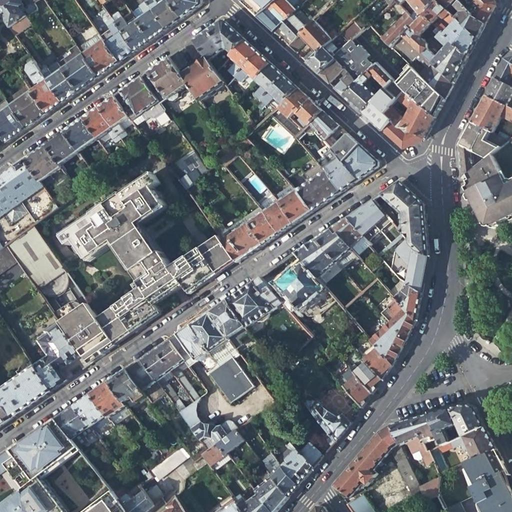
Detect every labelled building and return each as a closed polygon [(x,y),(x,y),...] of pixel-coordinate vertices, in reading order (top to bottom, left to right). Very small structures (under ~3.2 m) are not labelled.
[(24,6),(20,0),(5,0),(0,3),(0,11),(5,20),(12,29),(28,18),(22,8),(24,6)] [(152,0),(147,3),(167,31),(170,29),(182,20),(168,1),(160,6),(155,0),(152,0)] [(167,0),(168,1),(182,20),(193,12),(202,6),(203,1),(201,0),(167,0)] [(238,0),(242,4),(259,19),(280,0),(238,0)] [(303,7),(296,0),(280,0),(259,19),(264,23),(272,31),(274,33),(280,28),(294,16),(298,13),(297,12),(299,11),(303,7)] [(420,14),(414,19),(419,24),(426,17),(440,1),(440,0),(398,0),(396,2),(402,7),(408,1),(420,14)] [(450,8),(457,0),(440,0),(440,1),(448,10),(450,8)] [(473,2),(469,0),(459,0),(462,3),(467,9),(473,2)] [(473,18),(486,25),(490,17),(496,7),(496,3),(493,0),(478,0),(468,11),(474,17),(473,18)] [(467,9),(462,3),(457,8),(463,14),(458,20),(454,16),(448,10),(440,1),(426,17),(468,58),(473,50),(482,33),(486,25),(473,18),(474,17),(468,11),(467,9)] [(141,8),(142,10),(146,16),(138,21),(152,42),(163,34),(167,31),(147,3),(141,8)] [(310,22),(299,11),(297,12),(298,13),(294,16),(308,29),(315,23),(329,11),(326,8),(310,22)] [(133,15),(136,19),(138,21),(146,16),(142,10),(133,15)] [(113,20),(108,13),(105,15),(103,17),(103,19),(103,22),(106,26),(107,25),(113,20)] [(414,19),(410,15),(385,40),(394,49),(398,45),(405,39),(406,39),(414,46),(422,54),(431,61),(439,69),(447,76),(455,84),(463,69),(468,58),(426,17),(419,24),(414,19)] [(287,35),(294,42),(308,29),(294,16),(280,28),(287,35)] [(33,25),(28,18),(12,29),(17,37),(33,25)] [(124,19),(116,25),(136,53),(140,50),(152,42),(138,21),(136,19),(128,25),(124,19)] [(111,31),(102,38),(120,64),(132,56),(136,53),(116,25),(113,20),(107,25),(111,31)] [(228,51),(233,56),(247,41),(227,23),(222,23),(203,36),(195,42),(210,63),(226,51),(228,51)] [(330,37),(315,23),(308,29),(294,42),(295,43),(293,45),(292,44),(289,47),(296,53),(307,43),(311,47),(316,52),(314,54),(312,53),(304,60),(309,64),(325,49),(332,43),(339,36),(335,32),(330,37)] [(347,37),(352,42),(360,35),(364,31),(362,28),(360,26),(347,37)] [(100,35),(80,50),(100,78),(110,71),(120,64),(102,38),(100,35)] [(425,64),(417,71),(446,99),(451,90),(455,84),(447,76),(439,69),(431,61),(422,54),(414,46),(406,39),(405,39),(398,45),(416,61),(419,58),(425,64)] [(231,73),(237,79),(260,54),(256,50),(247,41),(233,56),(231,58),(238,65),(234,70),(231,73)] [(225,85),(210,63),(195,42),(187,48),(194,59),(198,59),(202,56),(203,59),(202,60),(204,61),(196,67),(183,76),(190,85),(201,102),(208,96),(212,97),(216,95),(217,91),(225,85)] [(368,56),(352,42),(334,58),(336,60),(360,82),(377,65),(368,56)] [(334,44),(332,43),(325,49),(327,51),(334,44)] [(327,51),(325,49),(309,64),(314,69),(321,76),(336,60),(334,58),(332,56),(339,50),(334,44),(327,51)] [(72,55),(60,64),(65,70),(80,93),(93,84),(100,78),(80,50),(77,47),(70,52),(72,55)] [(180,53),(171,59),(180,72),(187,67),(187,64),(180,53)] [(250,77),(257,83),(273,65),(263,57),(260,54),(237,79),(243,84),(250,77)] [(44,86),(33,93),(48,115),(60,107),(64,104),(40,70),(30,56),(26,59),(31,68),(30,72),(39,85),(42,84),(44,86)] [(227,63),(234,70),(238,65),(231,58),(227,63)] [(178,94),(190,85),(183,76),(180,72),(171,59),(148,75),(144,78),(162,105),(170,100),(171,101),(173,102),(178,98),(179,96),(178,94)] [(511,81),(511,78),(511,59),(506,61),(503,68),(497,80),(511,87),(511,81)] [(360,82),(336,60),(321,76),(332,85),(343,73),(348,78),(337,90),(345,98),(360,82)] [(60,64),(51,71),(55,77),(65,70),(60,64)] [(253,101),(259,106),(285,77),(282,74),(273,65),(257,83),(264,89),(260,94),(253,101)] [(373,77),(387,90),(395,81),(377,65),(360,82),(345,98),(355,107),(364,115),(379,98),(366,86),(373,77)] [(47,66),(40,70),(64,104),(69,101),(80,93),(65,70),(55,77),(51,71),(47,66)] [(417,71),(414,67),(404,77),(402,79),(398,83),(402,87),(407,91),(406,92),(436,119),(438,114),(440,112),(446,99),(417,71)] [(276,100),(284,107),(300,90),(289,80),(285,77),(259,106),(256,110),(258,113),(261,110),(262,111),(267,106),(269,108),(272,105),(276,100)] [(167,112),(162,105),(144,78),(123,93),(116,97),(130,118),(133,123),(144,115),(150,124),(167,112)] [(511,87),(497,80),(492,88),(487,97),(511,110),(511,87)] [(399,100),(400,100),(406,92),(407,91),(402,87),(398,83),(395,81),(387,90),(399,100)] [(253,87),(260,94),(264,89),(257,83),(253,87)] [(29,87),(8,101),(12,108),(33,93),(29,87)] [(280,110),(290,120),(294,116),(297,113),(299,115),(313,102),(307,97),(300,90),(284,107),(280,110)] [(393,108),(392,109),(386,117),(392,122),(399,128),(413,131),(412,134),(425,140),(431,128),(436,119),(406,92),(400,100),(413,111),(407,123),(393,108)] [(33,93),(12,108),(27,130),(38,122),(48,115),(33,93)] [(128,137),(123,131),(120,125),(130,118),(116,97),(105,105),(100,109),(122,141),(128,137)] [(511,110),(487,97),(481,110),(474,124),(495,134),(504,119),(511,122),(511,110)] [(392,109),(379,98),(364,115),(374,124),(383,132),(392,122),(386,117),(392,109)] [(279,111),(280,110),(284,107),(276,100),(272,105),(279,111)] [(0,106),(0,135),(6,145),(18,137),(27,130),(12,108),(8,101),(0,106)] [(299,115),(302,119),(304,122),(298,128),(304,133),(311,126),(324,113),(320,109),(313,102),(299,115)] [(115,145),(122,141),(100,109),(97,112),(85,120),(98,139),(108,133),(111,139),(115,145)] [(341,128),(324,113),(311,126),(326,143),(341,128)] [(134,124),(133,123),(130,118),(120,125),(123,131),(134,124)] [(302,119),(296,125),(298,128),(304,122),(302,119)] [(98,145),(101,143),(98,139),(85,120),(77,125),(66,133),(80,154),(96,143),(98,145)] [(403,150),(425,140),(412,134),(413,131),(399,128),(392,122),(383,132),(393,141),(403,150)] [(467,136),(461,148),(487,160),(492,157),(509,143),(511,141),(503,137),(495,134),(474,124),(467,136)] [(340,139),(346,133),(341,128),(326,143),(333,151),(335,149),(333,146),(340,139)] [(61,167),(80,154),(66,133),(57,139),(47,146),(61,167)] [(102,146),(111,139),(108,133),(98,139),(101,143),(102,146)] [(333,151),(343,162),(360,146),(358,144),(349,135),(335,149),(333,151)] [(209,172),(189,145),(176,157),(186,168),(175,177),(188,191),(209,172)] [(62,169),(61,167),(47,146),(38,153),(27,161),(45,187),(55,180),(52,176),(62,169)] [(360,146),(343,162),(359,182),(371,174),(380,168),(380,164),(360,146)] [(487,160),(461,148),(462,165),(463,179),(487,160)] [(511,184),(507,187),(492,157),(487,160),(463,179),(464,185),(464,186),(487,230),(511,217),(511,184)] [(45,187),(27,161),(18,167),(0,179),(0,253),(9,247),(35,228),(48,219),(60,210),(45,187)] [(326,161),(319,165),(327,173),(342,194),(352,187),(359,182),(343,162),(335,167),(331,161),(326,161)] [(318,194),(326,205),(333,200),(342,194),(327,173),(319,165),(306,175),(312,183),(318,194)] [(255,174),(249,179),(258,193),(265,189),(255,174)] [(222,272),(237,262),(223,242),(220,238),(173,270),(162,254),(160,256),(140,226),(167,208),(154,189),(160,185),(154,177),(124,198),(123,197),(95,216),(93,217),(94,219),(64,239),(69,247),(75,243),(88,261),(116,243),(136,273),(133,274),(141,286),(138,289),(141,292),(99,321),(104,327),(116,344),(142,327),(161,313),(156,305),(170,295),(184,286),(189,294),(206,283),(222,272)] [(322,208),(326,205),(318,194),(312,183),(299,192),(314,213),(322,208)] [(403,214),(402,231),(417,248),(431,257),(428,228),(427,207),(423,201),(417,196),(401,183),(382,196),(403,214)] [(276,199),(280,204),(297,192),(293,188),(276,199)] [(305,219),(314,213),(299,192),(298,191),(297,192),(280,204),(296,226),(305,219)] [(357,214),(349,219),(363,239),(370,247),(394,223),(388,216),(375,201),(369,205),(357,214)] [(280,204),(264,214),(280,236),(287,232),(296,226),(280,204)] [(391,213),(388,216),(394,223),(398,220),(391,213)] [(264,214),(249,225),(264,247),(273,241),(280,236),(264,214)] [(363,239),(349,219),(341,225),(332,231),(353,250),(363,239)] [(249,225),(223,242),(237,262),(239,265),(247,259),(264,247),(249,225)] [(41,271),(58,259),(35,228),(9,247),(19,263),(61,324),(90,367),(102,359),(67,308),(60,298),(41,271)] [(362,259),(360,257),(353,250),(332,231),(326,235),(318,241),(338,264),(344,270),(357,259),(359,261),(362,259)] [(417,248),(402,231),(390,243),(409,261),(403,282),(408,285),(423,294),(431,257),(417,248)] [(360,257),(370,247),(363,239),(353,250),(360,257)] [(320,280),(338,264),(318,241),(307,248),(297,255),(305,263),(320,280)] [(0,276),(19,263),(9,247),(0,253),(0,276)] [(70,276),(58,259),(41,271),(60,298),(71,291),(69,288),(70,286),(71,284),(71,280),(70,276)] [(339,301),(325,286),(320,280),(305,263),(290,276),(286,279),(281,277),(277,279),(278,285),(279,286),(273,291),(284,304),(294,315),(300,310),(307,317),(310,319),(312,319),(315,320),(319,319),(321,317),(339,301)] [(325,286),(344,270),(338,264),(320,280),(325,286)] [(249,330),(284,304),(273,291),(262,279),(247,290),(229,302),(249,330)] [(397,299),(398,299),(418,322),(421,306),(423,294),(408,285),(404,292),(397,299)] [(383,316),(391,325),(407,343),(413,331),(418,322),(398,299),(389,309),(390,310),(383,316)] [(251,333),(249,330),(229,302),(222,307),(212,314),(230,342),(240,353),(246,347),(242,340),(251,333)] [(72,304),(67,308),(102,359),(107,356),(118,347),(116,344),(104,327),(99,321),(90,307),(84,311),(80,305),(79,305),(75,304),(72,304)] [(191,369),(217,351),(223,347),(230,342),(212,314),(191,328),(171,341),(186,363),(190,367),(191,369)] [(80,365),(84,371),(90,367),(61,324),(39,340),(42,345),(40,346),(47,356),(48,355),(52,360),(35,368),(52,393),(75,377),(71,372),(80,365)] [(365,333),(377,347),(394,368),(402,353),(407,343),(391,325),(384,331),(371,328),(365,333)] [(186,363),(171,341),(166,345),(157,351),(172,373),(186,363)] [(217,351),(227,364),(232,360),(223,347),(217,351)] [(364,358),(370,364),(384,381),(389,375),(394,368),(377,347),(364,358)] [(172,373),(157,351),(151,355),(143,361),(159,383),(172,373)] [(235,358),(232,360),(227,364),(211,375),(232,405),(256,388),(235,358)] [(154,407),(168,397),(159,383),(143,361),(137,365),(128,371),(147,398),(152,405),(154,407)] [(181,374),(190,367),(186,363),(172,373),(175,377),(187,394),(193,390),(181,374)] [(0,392),(0,399),(1,401),(14,419),(37,403),(52,393),(35,368),(32,364),(18,374),(21,378),(0,392)] [(352,370),(360,378),(374,396),(380,387),(384,381),(370,364),(361,372),(356,366),(352,370)] [(129,410),(147,398),(128,371),(121,376),(110,383),(127,408),(129,410)] [(167,384),(175,377),(172,373),(159,383),(168,397),(180,413),(181,415),(187,411),(167,384)] [(342,384),(364,410),(369,403),(374,396),(360,378),(351,385),(346,380),(342,384)] [(109,420),(127,408),(110,383),(101,390),(92,396),(107,417),(109,420)] [(90,429),(98,424),(107,417),(92,396),(84,402),(75,408),(90,429)] [(203,399),(187,411),(181,415),(194,433),(209,455),(221,445),(239,432),(240,432),(231,422),(223,429),(216,430),(209,428),(203,426),(199,420),(198,413),(198,406),(203,399)] [(0,428),(14,419),(1,401),(0,401),(0,428)] [(306,404),(327,431),(337,445),(350,430),(352,426),(344,416),(338,418),(332,413),(323,406),(320,402),(318,403),(314,401),(311,401),(308,403),(306,404)] [(476,410),(472,409),(468,407),(444,413),(429,418),(437,435),(442,447),(465,438),(485,428),(480,417),(476,410)] [(90,429),(75,408),(67,413),(56,419),(73,442),(90,429)] [(111,423),(109,420),(107,417),(98,424),(102,429),(111,423)] [(423,441),(431,438),(437,435),(429,418),(421,420),(413,422),(423,441)] [(0,511),(63,511),(41,484),(38,481),(78,449),(76,445),(73,442),(56,419),(10,453),(24,474),(13,481),(19,490),(18,491),(20,492),(14,497),(13,495),(0,504),(0,511)] [(427,467),(435,464),(431,452),(428,453),(423,441),(413,422),(392,428),(401,447),(407,444),(416,463),(424,459),(427,467)] [(418,506),(428,502),(422,489),(401,447),(392,428),(382,434),(372,445),(346,475),(335,487),(352,499),(364,484),(369,488),(379,475),(375,471),(394,449),(402,462),(398,464),(418,506)] [(470,454),(474,461),(494,452),(497,451),(491,440),(485,428),(465,438),(442,447),(439,449),(442,456),(450,452),(461,448),(465,456),(470,454)] [(93,433),(90,429),(73,442),(76,445),(78,443),(93,433)] [(321,438),(331,451),(337,445),(327,431),(321,438)] [(246,443),(239,432),(221,445),(229,456),(246,443)] [(431,438),(436,449),(439,449),(442,447),(437,435),(431,438)] [(289,442),(275,459),(285,473),(300,488),(309,477),(315,469),(301,455),(289,442)] [(215,474),(233,461),(232,461),(231,459),(229,456),(221,445),(209,455),(205,457),(209,464),(215,474)] [(311,446),(301,455),(315,469),(322,462),(316,454),(311,446)] [(182,447),(174,454),(165,461),(148,473),(153,480),(156,484),(190,458),(182,447)] [(38,481),(41,484),(81,452),(78,449),(38,481)] [(458,467),(450,452),(442,456),(439,449),(436,449),(435,450),(431,452),(435,464),(439,474),(458,467)] [(511,511),(511,493),(502,474),(508,472),(504,465),(500,457),(497,451),(494,452),(474,461),(465,464),(461,466),(472,489),(484,511),(511,511)] [(10,453),(0,459),(0,471),(4,468),(13,481),(24,474),(10,453)] [(262,465),(273,481),(275,484),(290,499),(296,492),(300,488),(285,473),(275,459),(273,456),(262,465)] [(198,472),(209,464),(205,457),(195,465),(195,466),(194,467),(198,472)] [(234,459),(232,461),(233,461),(238,470),(242,466),(238,460),(236,461),(234,459)] [(441,479),(422,489),(428,502),(440,497),(441,480),(441,479)] [(273,481),(254,494),(258,499),(261,503),(270,511),(278,511),(284,506),(290,499),(275,484),(273,481)] [(156,488),(146,496),(156,508),(163,502),(164,501),(163,500),(165,499),(156,488)] [(248,493),(253,502),(258,499),(254,494),(252,491),(248,493)] [(127,511),(120,504),(112,493),(88,511),(127,511)] [(128,498),(120,504),(127,511),(150,511),(156,508),(146,496),(145,495),(133,504),(128,498)] [(348,506),(352,511),(369,511),(373,509),(364,496),(348,506)] [(167,511),(185,511),(178,499),(168,509),(169,511),(167,511)] [(234,502),(236,505),(241,511),(270,511),(261,503),(258,499),(253,502),(245,507),(240,499),(234,502)] [(446,509),(447,511),(464,511),(459,502),(446,509)]
